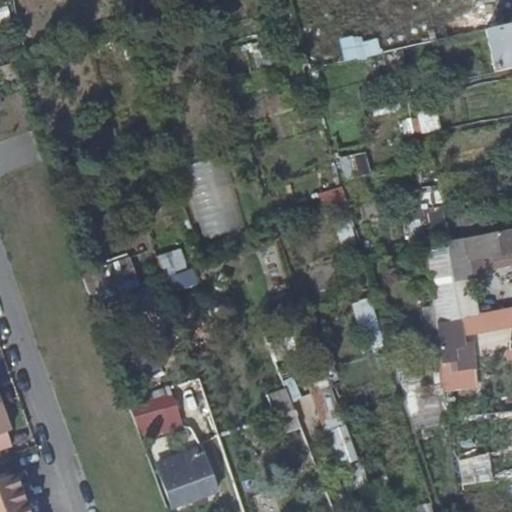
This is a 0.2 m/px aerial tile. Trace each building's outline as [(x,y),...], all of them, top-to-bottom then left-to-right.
[(0,8),(0,33),(16,30),(9,6),(0,8)] [(511,66),(511,20),(488,27),(496,70),(511,66)] [(418,42),(402,46),(407,92),(422,88),(418,42)] [(437,111),(401,122),(407,139),(442,128),(437,111)] [(134,124),(139,138),(158,132),(153,117),(134,124)] [(341,159),(347,180),(371,174),(365,153),(341,159)] [(324,214),(348,207),(343,188),(319,195),(324,214)] [(511,248),(511,226),(426,245),(436,320),(460,315),(476,312),(472,278),(470,258),(484,255),(497,252),(511,248)] [(166,275),(189,267),(182,248),(159,256),(166,275)] [(511,259),(511,248),(497,252),(498,262),(511,259)] [(487,276),(484,255),(470,258),(472,278),(487,276)] [(115,292),(142,284),(133,257),(106,265),(115,292)] [(165,277),(169,293),(198,285),(194,270),(165,277)] [(372,298),(359,302),(368,328),(380,324),(372,298)] [(511,321),(511,305),(488,310),(490,326),(511,321)] [(460,315),(436,320),(441,362),(455,359),(453,345),(463,344),(460,315)] [(453,345),(455,359),(464,357),(463,344),(453,345)] [(151,440),(186,428),(174,393),(139,405),(151,440)] [(341,468),(360,461),(347,426),(328,434),(341,468)] [(0,432),(0,447),(1,451),(9,448),(3,432),(0,432)] [(207,459),(163,475),(172,504),(216,489),(207,459)] [(488,462),(461,465),(465,504),(492,502),(488,462)] [(43,511),(31,476),(20,480),(31,511),(43,511)] [(31,511),(20,480),(0,486),(0,511),(31,511)]
